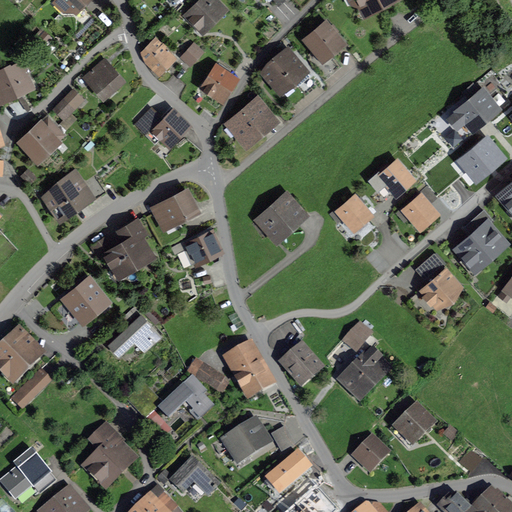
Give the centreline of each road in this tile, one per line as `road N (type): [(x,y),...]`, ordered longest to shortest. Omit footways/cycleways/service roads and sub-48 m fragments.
road 1 (residential): [(259,332),(345,307),(511,165)]
road 2 (residential): [(119,511),(149,482),(129,418),(7,305)]
road 3 (residential): [(216,177),(248,164),(415,13)]
road 4 (residential): [(356,498),(259,332)]
road 5 (residential): [(56,251),(125,201),(212,162)]
road 6 (residential): [(208,133),(254,63),(319,0)]
road 7 (residential): [(131,33),(102,44),(24,122),(0,116)]
road 8 (residential): [(259,332),(231,290),(216,177)]
road 9 (residential): [(511,489),(481,483),(356,498)]
road 10 (residential): [(208,133),(137,61),(131,33)]
